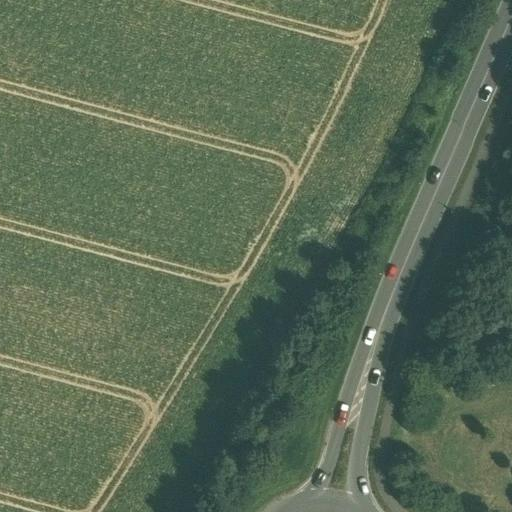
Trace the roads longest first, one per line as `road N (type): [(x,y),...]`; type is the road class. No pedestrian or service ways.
road 1 (primary): [(511,14),(364,372)]
road 2 (primary): [(364,372),(320,476),(302,499)]
road 3 (primary): [(357,506),(353,460),(364,372)]
